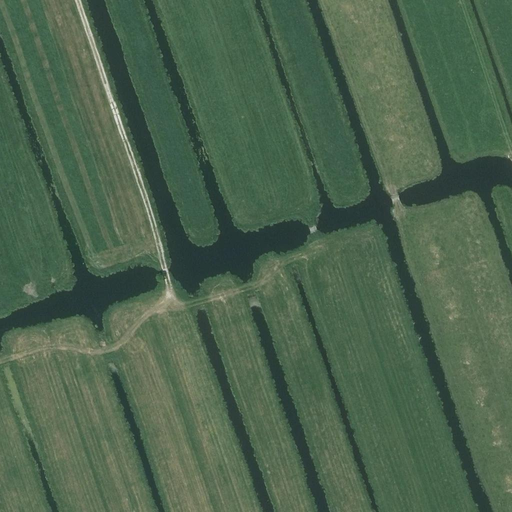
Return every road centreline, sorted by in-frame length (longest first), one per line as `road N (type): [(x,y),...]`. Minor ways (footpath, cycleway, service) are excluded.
road 1 (track): [(77,0),(166,276)]
road 2 (track): [(0,361),(54,346),(112,349),(170,292),(166,276)]
